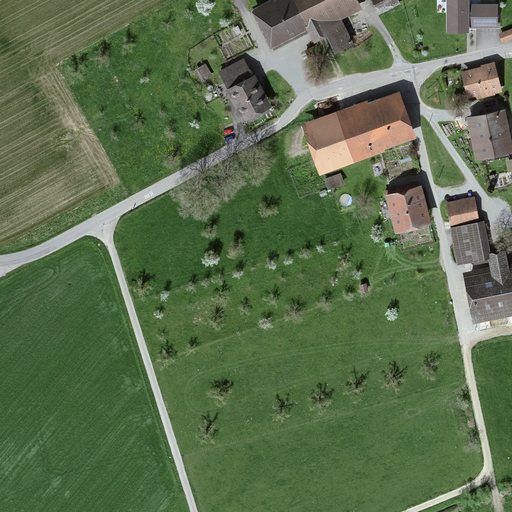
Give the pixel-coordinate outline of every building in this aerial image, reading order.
[(284,0),(261,12),(275,41),(308,24),(316,40),(326,35),(318,19),(353,1),(353,0),(284,0)] [(376,0),(382,14),(407,5),(404,0),(376,0)] [(466,0),(448,0),(449,30),(467,30),(467,24),(476,24),(476,23),(497,23),(497,9),(476,9),(476,6),(466,6),(466,0)] [(351,42),(341,22),(325,30),(335,50),(351,42)] [(511,29),(501,34),(504,41),(511,37),(511,29)] [(317,45),(306,50),(311,59),(319,55),(317,46),(317,45)] [(242,105),(246,115),(264,105),(251,80),(254,79),(244,60),(220,72),(230,91),(229,92),(237,108),(242,105)] [(206,65),(198,70),(203,79),(211,74),(206,65)] [(493,94),(491,87),(498,86),(493,67),(465,75),(470,93),(477,91),(478,97),(493,94)] [(309,132),(324,172),(334,168),(331,159),(409,131),(398,100),(309,132)] [(510,156),(508,149),(511,148),(511,139),(506,141),(504,129),(509,128),(507,119),(502,120),(500,112),(472,118),(480,155),(482,162),(510,156)] [(340,174),(326,179),(329,187),(343,182),(340,174)] [(424,220),(423,219),(429,217),(421,189),(416,191),(414,183),(385,190),(395,226),(400,224),(401,226),(424,220)] [(449,207),(460,261),(486,257),(479,223),(475,202),(449,207)] [(468,279),(475,313),(511,305),(511,269),(507,271),(503,252),(490,254),(494,274),(468,279)]
